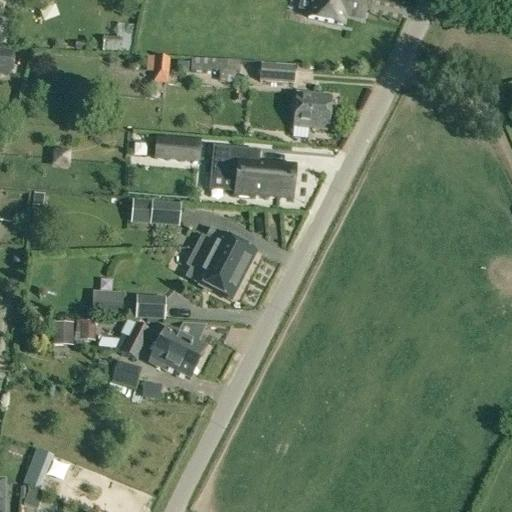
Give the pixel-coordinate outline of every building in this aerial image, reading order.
[(311,0),(309,13),(307,19),(342,26),(344,15),(362,18),(364,11),(366,0),(311,0)] [(103,37),(103,51),(121,52),(121,38),(103,37)] [(0,75),(7,76),(10,54),(0,52),(0,75)] [(168,74),(170,61),(154,60),(152,72),(168,74)] [(219,62),(190,61),(190,75),(211,76),(211,74),(219,74),(219,62)] [(258,84),(293,86),(295,68),(260,65),(258,84)] [(292,129),(303,130),(312,131),(327,132),(330,98),(295,95),(292,129)] [(156,142),(155,158),(198,162),(199,146),(156,142)] [(213,149),(210,177),(236,179),(235,195),(238,195),(238,198),(249,199),(249,196),(291,200),(294,168),(257,165),(258,153),(213,149)] [(53,165),(66,166),(67,154),(55,153),(53,165)] [(32,206),(42,208),(43,196),(34,195),(32,206)] [(178,206),(151,205),(150,225),(177,226),(178,206)] [(201,240),(194,253),(243,278),(255,254),(219,236),(211,232),(206,242),(201,240)] [(243,278),(194,253),(187,267),(191,269),(186,279),(194,283),(230,302),(243,278)] [(162,319),(162,300),(136,300),(136,319),(162,319)] [(92,317),(122,318),(122,307),(92,306),(92,317)] [(81,324),(80,344),(94,344),(95,324),(81,324)] [(128,340),(134,329),(127,325),(115,349),(122,353),(128,340)] [(128,340),(142,347),(150,332),(136,325),(134,329),(128,340)] [(72,348),(71,326),(53,326),(53,348),(72,348)] [(166,329),(157,345),(198,366),(206,350),(166,329)] [(142,347),(128,340),(122,353),(121,355),(135,362),(142,347)] [(198,366),(157,345),(149,361),(189,382),(198,366)] [(116,363),(110,384),(135,391),(140,370),(116,363)] [(167,417),(169,405),(141,402),(140,413),(167,417)] [(36,451),(23,486),(35,491),(48,456),(36,451)] [(41,498),(28,493),(23,507),(36,511),(41,498)]
